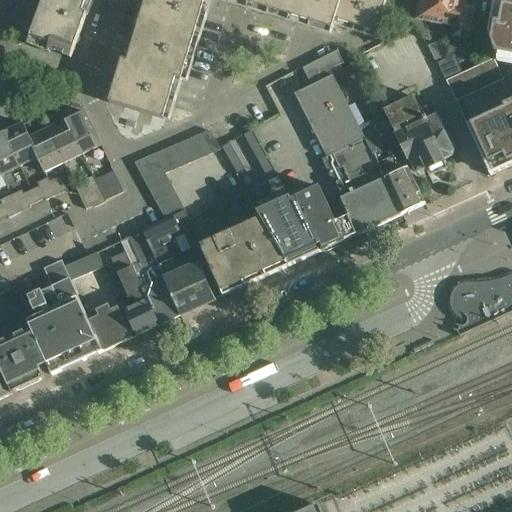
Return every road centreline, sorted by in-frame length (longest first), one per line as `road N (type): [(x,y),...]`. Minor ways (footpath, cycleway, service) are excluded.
road 1 (residential): [(511,206),(0,441)]
road 2 (residential): [(86,85),(113,148),(300,61)]
